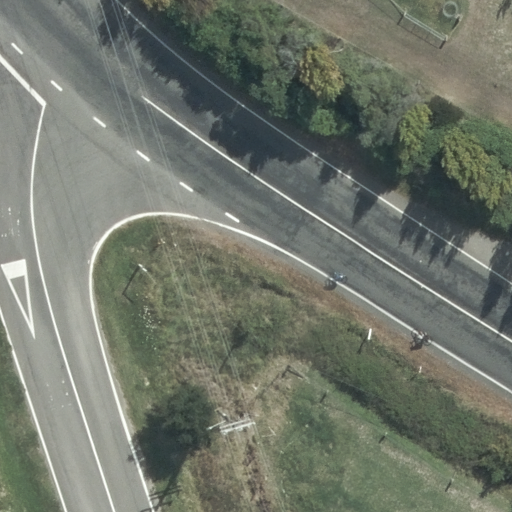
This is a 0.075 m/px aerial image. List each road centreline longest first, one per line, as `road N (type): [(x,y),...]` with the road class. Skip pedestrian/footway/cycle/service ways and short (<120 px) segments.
road 1 (secondary): [(511,337),(181,129),(80,45)]
road 2 (residential): [(80,45),(42,103),(34,161),(38,233),(113,511)]
